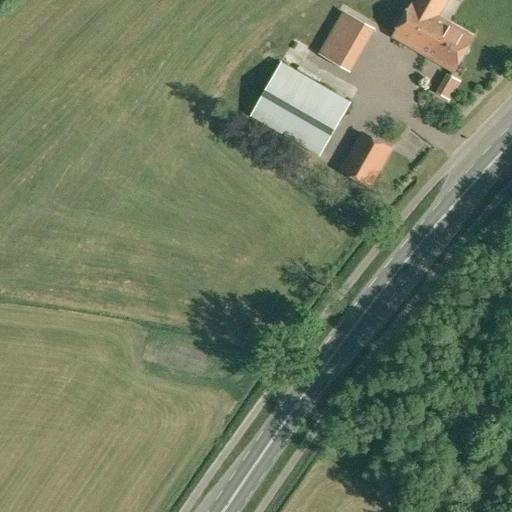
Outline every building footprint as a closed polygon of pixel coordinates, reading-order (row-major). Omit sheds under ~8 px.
[(454,71),(473,38),(437,17),(445,0),(417,0),(415,4),(412,2),(393,35),(454,71)] [(342,18),(321,54),(349,70),(373,29),(361,22),(345,13),(342,18)] [(351,102),(281,63),(251,116),(320,155),(351,102)] [(456,100),(469,81),(459,74),(446,93),(456,100)] [(390,149),(363,133),(342,170),(370,186),(390,149)]
